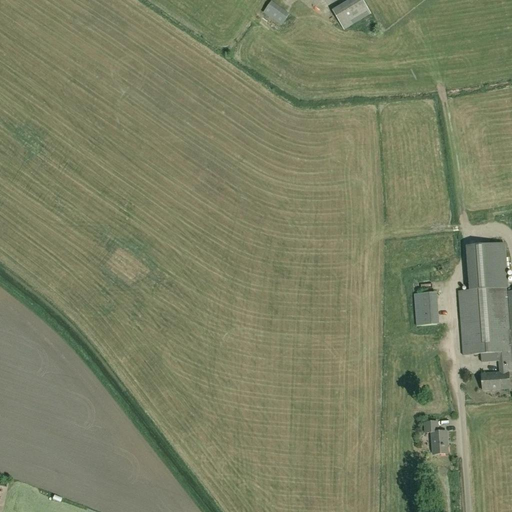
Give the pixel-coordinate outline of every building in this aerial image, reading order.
[(350,0),(353,4),(342,13),(349,20),(347,22),(350,26),(370,10),(362,0),(350,0)] [(289,15),(272,3),(264,13),(281,25),(289,15)] [(511,292),(508,293),(505,245),(472,247),(475,291),(460,292),(464,356),(481,355),(481,363),(500,362),(501,374),(509,374),(509,366),(511,365),(511,292)] [(409,281),(420,280),(419,267),(408,268),(409,281)] [(438,325),(436,293),(416,295),(418,326),(438,325)] [(510,389),(509,374),(501,374),(482,375),(483,391),(510,389)] [(426,423),(427,434),(433,434),(434,455),(449,454),(448,432),(439,433),(439,422),(426,423)]
